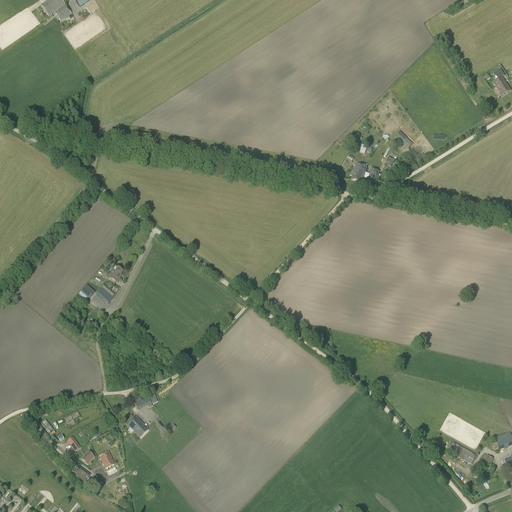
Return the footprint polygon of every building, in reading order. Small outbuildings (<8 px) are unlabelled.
[(71,15),(60,0),(49,0),(40,6),(48,17),(54,13),(60,22),(71,15)] [(498,79),(493,83),(502,97),(511,91),(502,78),(505,76),(500,69),(493,74),(495,77),(496,76),(498,79)] [(408,149),(411,145),(405,140),(407,138),(400,132),(395,137),(402,144),(408,149)] [(356,165),(351,180),(362,184),(363,178),(376,181),(379,172),(371,169),(370,174),(365,173),(367,168),(356,165)] [(117,283),(120,276),(122,271),(115,267),(109,279),(117,283)] [(89,300),(95,293),(86,286),(80,293),(89,300)] [(108,305),(113,299),(101,288),(96,294),(108,305)] [(149,398),(152,404),(157,402),(154,395),(149,398)] [(137,411),(151,405),(148,398),(134,404),(137,411)] [(66,422),(72,419),(72,418),(79,415),(78,413),(72,415),(72,416),(65,419),(66,422)] [(133,431),(141,423),(136,417),(127,426),(133,431)] [(141,423),(133,431),(140,438),(148,430),(147,429),(148,428),(146,426),(146,427),(141,423)] [(499,451),(511,446),(511,439),(510,433),(494,438),(499,451)] [(72,438),(67,441),(75,452),(80,448),(72,437),(72,438)] [(471,465),(476,456),(453,443),(448,452),(471,465)] [(87,465),(94,457),(89,452),(81,459),(87,465)] [(105,470),(115,465),(108,453),(99,457),(105,470)] [(485,460),(491,463),(494,458),(487,455),(485,460)] [(511,456),(504,459),(506,465),(502,466),(504,471),(511,468),(511,456)] [(85,482),(90,475),(79,467),(75,474),(85,482)]
